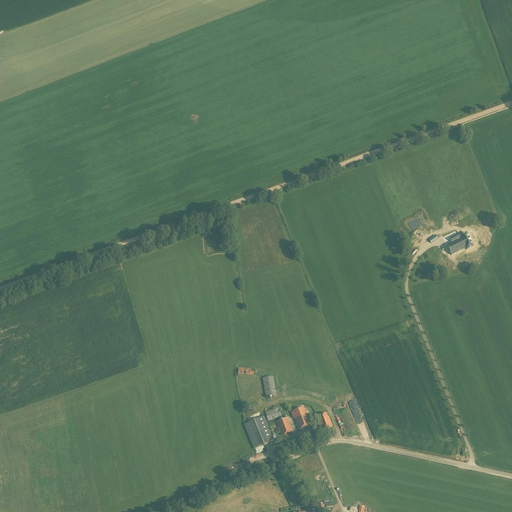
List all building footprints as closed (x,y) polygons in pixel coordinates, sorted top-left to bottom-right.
[(461,239),(446,243),(449,254),(464,249),(465,251),(471,250),(467,235),(461,237),(461,239)] [(410,254),(415,253),(412,240),(396,244),(400,257),(405,256),(405,254),(410,253),(410,254)] [(418,284),(429,281),(427,271),(412,275),(414,282),(418,281),(418,284)] [(266,398),(276,396),(273,376),(262,378),(266,398)] [(270,409),(271,410),(265,412),(268,421),(282,417),(278,407),(274,408),(273,407),(270,409)] [(310,425),(306,415),(307,415),(304,408),(291,413),(294,420),(295,419),(299,430),(310,425)] [(321,432),(333,427),(327,413),(315,417),(321,432)] [(253,449),(274,440),(264,416),(244,425),(253,449)] [(281,437),(293,432),(288,418),(276,423),(281,437)] [(298,448),(308,443),(306,437),(295,441),(298,448)]
